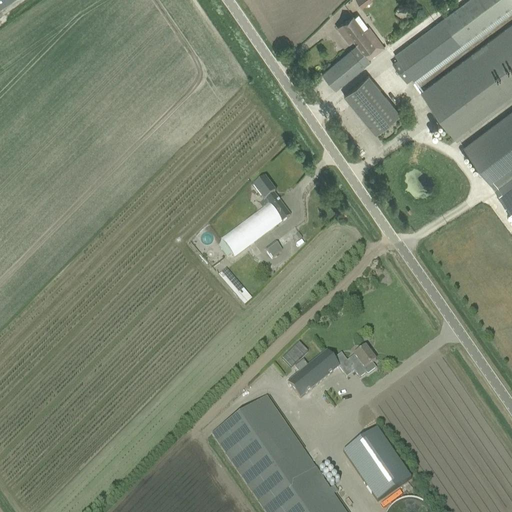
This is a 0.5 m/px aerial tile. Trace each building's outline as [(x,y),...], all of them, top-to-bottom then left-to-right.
[(0,0),(0,8),(12,0),(0,0)] [(416,79),(419,83),(511,13),(511,0),(467,0),(395,54),(398,59),(393,62),(406,79),(411,76),(412,78),(414,80),(416,79)] [(352,16),(346,21),(338,27),(349,42),(353,38),(360,46),(353,52),(351,50),(322,74),(336,90),(343,84),(372,61),(369,58),(384,47),(368,28),(364,31),(352,16)] [(511,25),(422,93),(458,141),(511,100),(511,25)] [(369,75),(344,95),(376,134),(400,113),(369,75)] [(511,112),(464,148),(496,191),(511,212),(511,112)] [(253,189),(264,203),(260,206),(263,211),(221,243),(231,255),(234,260),(282,223),(290,217),(274,195),(275,194),(264,180),(253,189)] [(272,260),(282,252),(274,243),(265,251),(272,260)] [(225,269),(217,276),(243,307),(251,300),(225,269)] [(363,372),(364,371),(367,376),(375,370),(372,365),(375,362),(365,349),(357,355),(353,358),(358,364),(352,368),(357,374),(362,370),(363,372)] [(287,384),(288,386),(300,401),(339,369),(326,353),(287,384)] [(344,511),(266,398),(212,436),(263,511),(344,511)] [(376,431),(343,454),(378,505),(411,482),(376,431)] [(425,511),(421,507),(414,503),(406,502),(399,503),(393,506),(387,511),(386,511),(425,511)]
